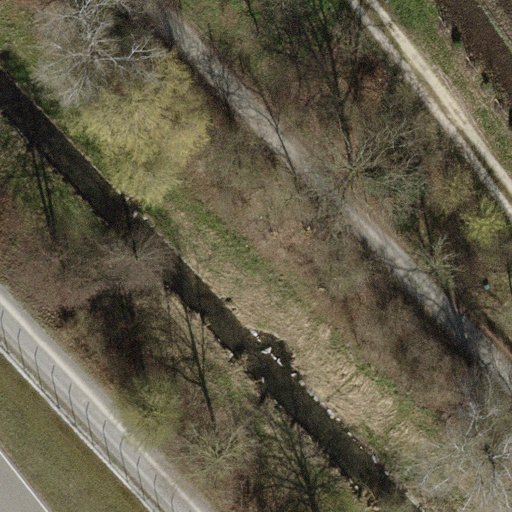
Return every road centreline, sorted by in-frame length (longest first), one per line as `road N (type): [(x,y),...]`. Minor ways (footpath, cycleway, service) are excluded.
road 1 (track): [(511,379),(149,0)]
road 2 (track): [(0,314),(184,511)]
road 3 (track): [(511,204),(363,0)]
